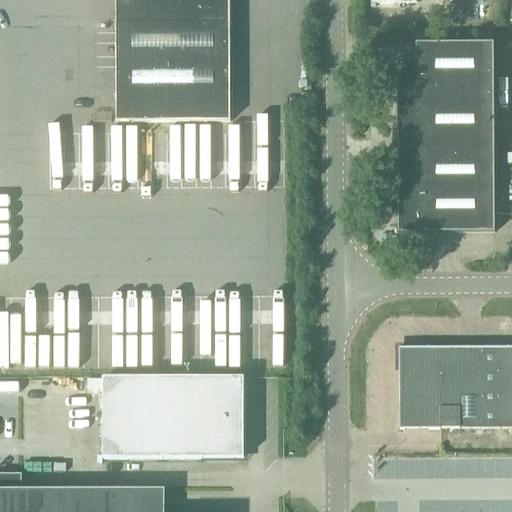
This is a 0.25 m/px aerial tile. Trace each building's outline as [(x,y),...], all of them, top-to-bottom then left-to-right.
[(117,0),(117,123),(231,122),(230,0),(117,0)] [(399,140),(494,139),(494,44),(417,45),(417,62),(398,62),(399,140)] [(495,234),(495,221),(494,139),(399,140),(399,234),(495,234)] [(511,429),(511,349),(400,349),(400,429),(511,429)] [(104,459),(245,459),(245,379),(104,378),(104,459)] [(144,511),(145,490),(22,490),(22,474),(0,474),(0,511),(144,511)]
